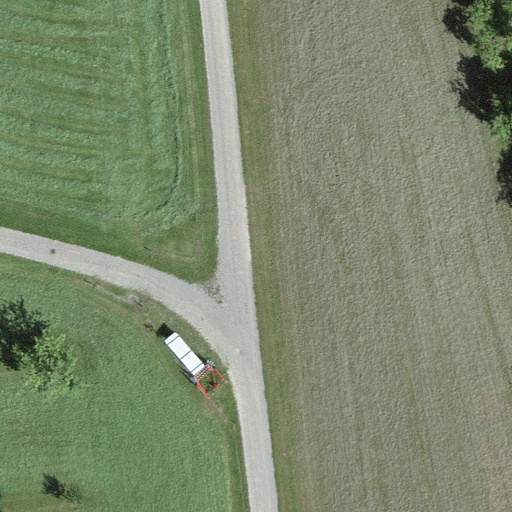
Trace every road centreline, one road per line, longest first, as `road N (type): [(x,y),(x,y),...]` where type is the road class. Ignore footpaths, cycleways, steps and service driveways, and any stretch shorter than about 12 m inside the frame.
road 1 (track): [(211,0),(262,511)]
road 2 (track): [(0,243),(118,268),(238,326)]
